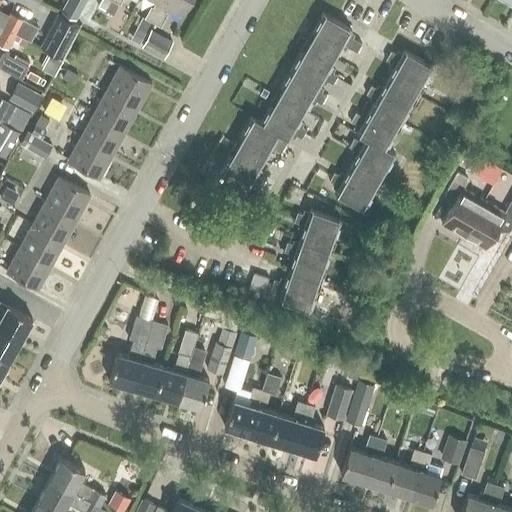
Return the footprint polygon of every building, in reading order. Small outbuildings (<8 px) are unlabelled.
[(0,0),(0,25),(15,34),(30,42),(37,27),(10,12),(6,19),(0,15),(0,0)] [(66,0),(60,11),(76,20),(86,0),(66,0)] [(100,0),(97,6),(105,11),(110,0),(100,0)] [(152,22),(163,0),(152,0),(155,1),(152,7),(150,6),(144,17),(152,22)] [(190,0),(163,0),(152,22),(160,26),(166,14),(165,13),(167,8),(182,16),(190,0)] [(322,13),(307,40),(335,56),(342,44),(356,52),(361,43),(347,35),(351,29),(322,13)] [(58,14),(41,46),(60,56),(78,25),(58,14)] [(15,34),(0,25),(0,44),(7,48),(15,34)] [(137,29),(131,40),(139,44),(145,33),(137,29)] [(172,41),(151,30),(142,46),(163,57),(172,41)] [(337,75),(328,69),(335,56),(307,40),(291,67),(319,84),(323,78),(332,83),(337,75)] [(432,66),(403,50),(402,52),(392,47),(387,56),(397,61),(387,77),(416,93),(432,66)] [(5,53),(0,61),(0,67),(20,78),(27,65),(23,63),(5,53)] [(119,65),(107,86),(139,104),(151,83),(119,65)] [(316,89),(319,84),(291,67),(275,94),(304,111),(311,98),(320,103),(325,95),(316,89)] [(67,68),(62,76),(74,84),(79,76),(67,68)] [(377,95),(371,106),(400,121),(416,93),(387,77),(382,87),(373,81),(368,90),(377,95)] [(8,98),(33,112),(42,95),(16,82),(8,98)] [(126,129),(139,104),(107,86),(94,111),(126,129)] [(296,123),(304,111),(275,94),(260,121),(279,133),(288,139),(291,132),(301,138),(306,129),(296,123)] [(51,98),(43,112),(57,120),(65,105),(51,98)] [(458,100),(450,113),(460,119),(468,106),(458,100)] [(350,121),(360,126),(356,132),(395,153),(385,147),(400,121),(371,106),(365,117),(355,112),(350,121)] [(112,154),(126,129),(94,111),(80,136),(112,154)] [(251,116),(235,144),(263,160),(271,147),(280,152),(285,144),(276,138),(279,133),(260,121),(251,116)] [(0,153),(6,156),(20,131),(1,121),(0,122),(0,153)] [(35,126),(31,133),(32,134),(41,139),(45,132),(35,126)] [(22,147),(40,157),(44,159),(52,145),(43,140),(41,139),(32,134),(31,133),(26,131),(18,145),(22,147)] [(379,181),(395,153),(356,132),(366,138),(363,143),(353,137),(348,146),(358,151),(350,164),(379,181)] [(99,176),(112,154),(80,136),(67,159),(99,176)] [(256,173),(263,160),(235,144),(219,171),(247,188),(251,181),(260,187),(265,178),(256,173)] [(487,154),(477,171),(499,182),(508,166),(487,154)] [(329,181),(338,186),(335,192),(363,208),(379,181),(350,164),(343,177),(334,172),(329,181)] [(441,223),(452,229),(451,231),(462,237),(483,200),(462,188),(467,178),(457,172),(444,194),(455,200),(441,223)] [(58,176),(45,199),(77,217),(90,194),(58,176)] [(6,186),(0,197),(0,198),(12,204),(18,192),(6,186)] [(63,241),(77,217),(45,199),(32,224),(63,241)] [(511,199),(505,212),(483,200),(462,237),(473,244),(474,242),(484,248),(498,224),(508,230),(511,224),(511,199)] [(294,221),(304,225),(299,238),(330,248),(340,220),(309,209),(307,215),(297,212),(294,221)] [(32,224),(19,247),(50,264),(63,241),(32,224)] [(294,255),(289,269),(319,280),(330,248),(299,238),(297,245),(287,241),(283,251),(294,255)] [(19,247),(6,270),(38,287),(50,264),(19,247)] [(284,282),(274,279),(270,288),(281,292),(278,298),(309,309),(319,280),(289,269),(284,282)] [(352,294),(348,305),(358,308),(362,298),(352,294)] [(0,328),(20,340),(32,319),(0,300),(0,328)] [(109,380),(132,387),(151,319),(135,314),(128,338),(132,339),(127,356),(117,353),(109,380)] [(167,324),(151,319),(132,387),(154,394),(163,366),(151,363),(156,346),(160,347),(167,324)] [(0,355),(9,360),(20,340),(0,328),(0,355)] [(217,341),(231,346),(236,332),(221,328),(217,341)] [(177,400),(193,346),(197,332),(184,329),(177,352),(181,353),(178,365),(180,365),(179,371),(163,366),(154,394),(177,400)] [(257,336),(240,331),(233,354),(250,359),(257,336)] [(206,368),(223,373),(231,346),(215,341),(206,368)] [(193,346),(177,400),(200,407),(208,379),(198,376),(205,349),(193,346)] [(0,376),(9,360),(0,355),(0,376)] [(261,389),(260,389),(247,434),(269,441),(278,413),(262,408),(264,403),(266,404),(269,392),(275,394),(280,377),(266,373),(261,389)] [(370,398),(374,385),(358,379),(345,419),(357,423),(366,397),(370,398)] [(326,413),(342,419),(352,388),(335,383),(326,413)] [(252,387),(249,398),(251,399),(249,404),(233,399),(224,427),(247,434),(260,389),(252,387)] [(402,407),(405,396),(395,393),(391,404),(402,407)] [(421,399),(417,410),(432,415),(436,404),(421,399)] [(292,448),(306,403),(304,402),(298,400),(294,413),(296,413),(294,418),(278,413),(269,441),(292,448)] [(306,403),(292,448),(315,455),(324,427),(314,424),(315,419),(311,418),(315,406),(306,403)] [(386,488),(394,461),(381,456),(388,435),(380,432),(379,437),(377,436),(363,481),(386,488)] [(340,474),(363,481),(377,436),(369,434),(363,451),(349,446),(340,474)] [(440,458),(458,464),(466,440),(448,434),(440,458)] [(475,478),(483,451),(469,446),(460,473),(475,478)] [(408,465),(394,461),(386,488),(408,495),(422,451),(414,448),(408,465)] [(422,451),(408,495),(431,503),(442,467),(428,462),(431,454),(422,451)] [(61,457),(49,478),(73,491),(87,499),(99,506),(105,495),(93,488),(79,480),(84,470),(61,457)] [(73,491),(49,478),(37,499),(60,511),(61,511),(67,502),(84,511),(95,511),(99,506),(87,499),(73,491)] [(460,511),(485,511),(496,484),(486,481),(481,498),(467,493),(460,511)] [(510,511),(511,508),(498,504),(504,487),(496,484),(485,511),(510,511)] [(109,506),(121,511),(122,511),(130,498),(117,491),(109,506)] [(198,511),(200,507),(178,497),(171,511),(170,511),(157,505),(153,511),(198,511)] [(141,498),(134,511),(152,511),(155,505),(141,498)] [(60,511),(37,499),(30,511),(60,511)]
